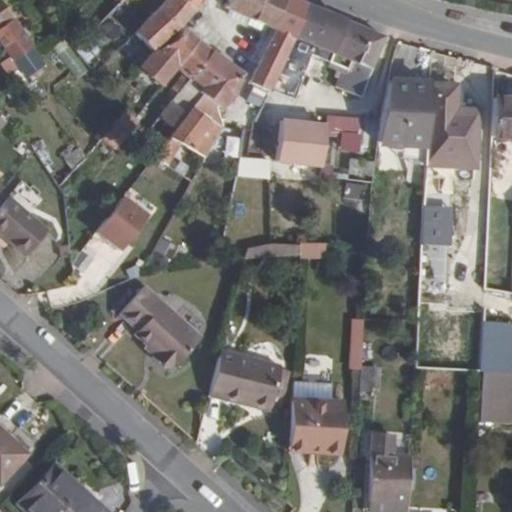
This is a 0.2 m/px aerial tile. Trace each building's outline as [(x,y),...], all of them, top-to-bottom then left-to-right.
[(0,0),(0,27),(16,14),(6,0),(0,0)] [(200,2),(196,0),(167,0),(163,5),(140,27),(157,43),(187,19),(200,2)] [(261,0),(230,0),(231,1),(241,6),(256,13),(261,0)] [(287,0),(261,0),(256,13),(274,21),(276,23),(287,0)] [(351,14),(318,0),(314,0),(299,33),(275,82),(298,93),(320,50),(332,55),(351,14)] [(314,0),(287,0),(276,23),(282,25),(299,33),(314,0)] [(256,13),(241,6),(238,11),(271,28),(274,21),(256,13)] [(0,27),(0,31),(18,55),(36,41),(16,14),(0,27)] [(389,30),(351,14),(332,55),(348,62),(349,64),(350,68),(344,82),(365,90),(389,30)] [(140,112),(179,66),(205,34),(190,22),(182,35),(156,48),(123,84),(119,88),(131,102),(137,110),(140,112)] [(299,33),(282,25),(259,74),(262,75),(275,82),(299,33)] [(179,66),(184,70),(210,38),(205,34),(179,66)] [(195,70),(216,43),(210,38),(184,70),(191,75),(195,70)] [(62,39),(49,51),(77,81),(90,70),(62,39)] [(223,96),(236,85),(232,83),(245,67),(216,43),(195,70),(207,81),(205,84),(212,89),(223,96)] [(113,72),(105,61),(101,66),(109,76),(113,72)] [(109,76),(119,88),(123,84),(113,72),(109,76)] [(268,98),(275,82),(262,75),(255,90),(268,98)] [(433,80),(395,76),(384,136),(431,140),(433,80)] [(457,82),(433,80),(431,140),(429,174),(476,175),(478,106),(456,106),(457,82)] [(204,115),(225,126),(238,103),(223,96),(212,89),(206,97),(200,93),(178,123),(174,128),(185,136),(204,115)] [(511,94),(499,94),(497,131),(511,131),(511,94)] [(128,120),(137,110),(131,102),(121,114),(128,120)] [(167,137),(174,128),(178,123),(162,111),(152,123),(167,137)] [(352,130),(352,113),(330,113),(329,124),(329,129),(352,130)] [(105,132),(117,142),(122,136),(118,133),(128,120),(121,114),(105,132)] [(282,162),(327,165),(329,129),(329,124),(284,121),(282,162)] [(156,151),(167,137),(152,123),(140,137),(156,151)] [(156,151),(140,137),(129,152),(145,166),(156,151)] [(60,155),(75,167),(86,155),(71,143),(60,155)] [(246,151),(243,168),(273,174),(277,157),(246,151)] [(0,195),(0,210),(15,193),(7,188),(6,189),(0,195)] [(15,193),(0,210),(0,227),(31,254),(53,229),(15,193)] [(426,198),(425,212),(445,213),(446,199),(426,198)] [(77,253),(83,276),(105,269),(94,231),(77,253)] [(244,240),(243,249),(300,245),(300,236),(275,237),(244,240)] [(316,250),(316,236),(300,236),(300,245),(300,250),(316,250)] [(76,249),(73,238),(66,240),(68,250),(76,249)] [(173,258),(178,245),(160,238),(155,252),(173,258)] [(420,274),(421,343),(447,343),(445,273),(420,274)] [(150,281),(126,309),(144,326),(141,329),(161,347),(158,352),(175,367),(206,333),(150,281)] [(350,364),(364,364),(366,319),(351,318),(350,364)] [(223,345),(214,389),(258,399),(259,391),(277,395),(284,361),(284,357),(223,345)] [(284,361),(277,395),(285,397),(292,362),(284,361)] [(511,368),(488,367),(484,416),(511,418),(511,368)] [(329,442),(328,448),(345,448),(347,398),(334,398),(335,378),(296,377),(294,441),(329,442)] [(259,391),(258,399),(275,403),(277,395),(259,391)] [(29,461),(0,428),(0,489),(1,490),(29,461)] [(379,434),(377,499),(389,500),(412,500),(414,453),(398,453),(398,435),(379,434)] [(100,511),(55,472),(24,509),(28,511),(100,511)] [(388,511),(399,511),(410,511),(412,500),(389,500),(388,511)]
